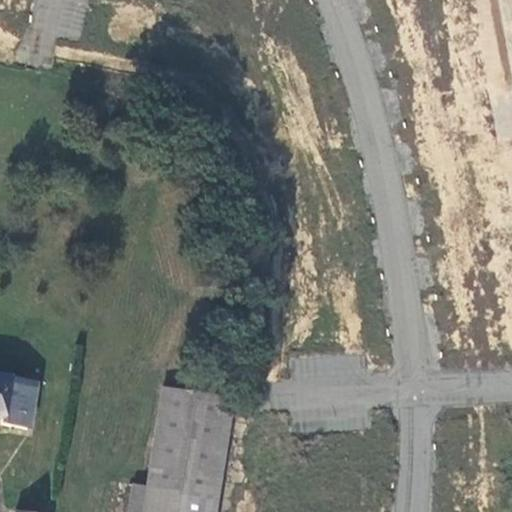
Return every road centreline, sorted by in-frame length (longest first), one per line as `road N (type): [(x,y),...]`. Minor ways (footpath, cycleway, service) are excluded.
road 1 (residential): [(333,0),(388,187),(408,390)]
road 2 (residential): [(271,397),(408,390)]
road 3 (residential): [(408,390),(412,511)]
